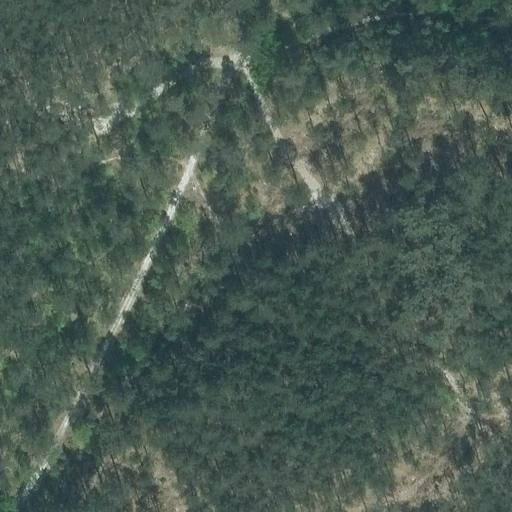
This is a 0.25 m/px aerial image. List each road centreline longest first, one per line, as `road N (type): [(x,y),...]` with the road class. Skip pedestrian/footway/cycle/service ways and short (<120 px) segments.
road 1 (unknown): [(234,58),(359,253),(393,337),(454,384),(478,439),(478,511)]
road 2 (unknown): [(234,58),(191,69),(95,121),(71,122),(0,62)]
